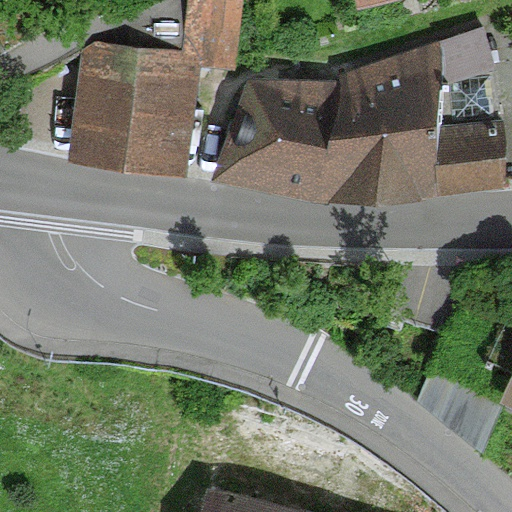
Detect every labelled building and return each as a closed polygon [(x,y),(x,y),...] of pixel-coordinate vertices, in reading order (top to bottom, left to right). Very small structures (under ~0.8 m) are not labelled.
[(188,0),(185,51),(203,67),(236,72),(243,0),(188,0)] [(442,40),(440,88),(495,68),(484,27),(442,40)] [(83,46),(69,161),(185,177),(203,67),(185,51),(98,39),(83,46)] [(340,82),(249,80),(214,180),(316,201),(438,195),(506,187),(504,121),(437,127),(440,88),(442,40),(342,75),(340,82)] [(511,377),(501,402),(511,406),(511,377)] [(333,511),(208,478),(198,511),(333,511)]
